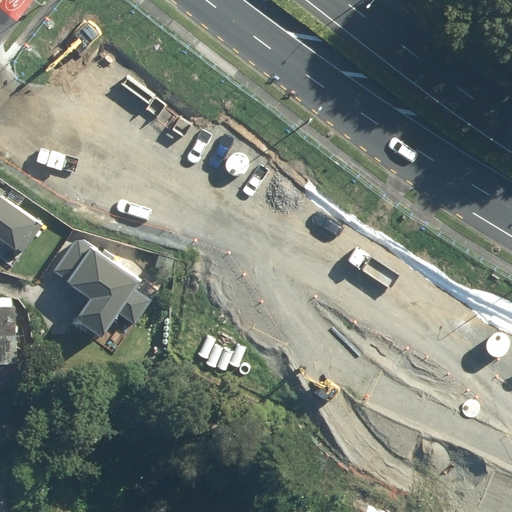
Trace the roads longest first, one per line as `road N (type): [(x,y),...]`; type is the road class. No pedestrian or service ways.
road 1 (primary): [(511,297),(281,139),(109,0)]
road 2 (primary): [(342,0),(511,122)]
